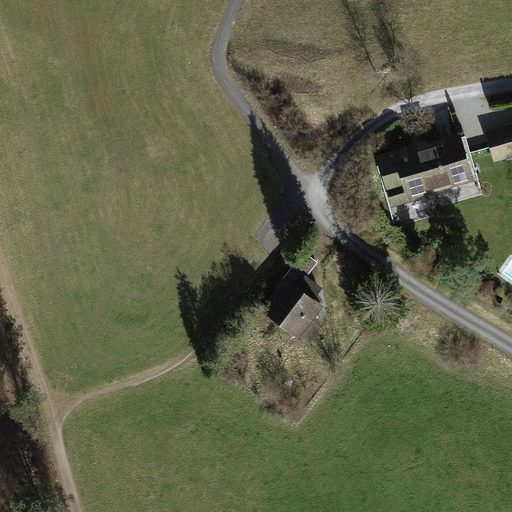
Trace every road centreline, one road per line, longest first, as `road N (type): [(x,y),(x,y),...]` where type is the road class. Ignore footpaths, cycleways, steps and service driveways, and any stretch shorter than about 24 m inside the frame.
road 1 (track): [(312,195),(200,359),(137,390),(98,395),(54,431)]
road 2 (residential): [(511,348),(395,276),(312,195)]
road 3 (track): [(511,88),(378,123),(312,195)]
road 4 (track): [(236,0),(215,55),(221,81),(312,195)]
road 5 (track): [(54,431),(0,282)]
